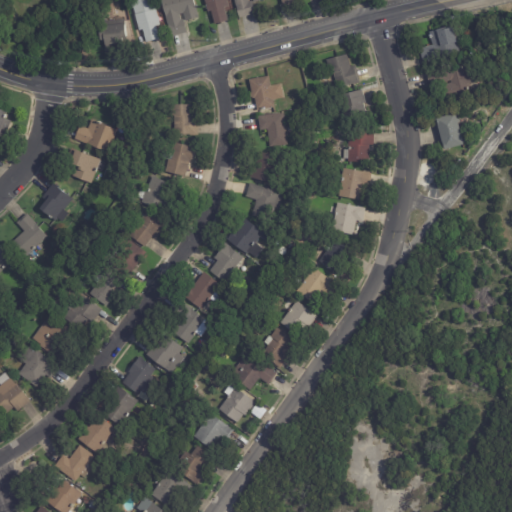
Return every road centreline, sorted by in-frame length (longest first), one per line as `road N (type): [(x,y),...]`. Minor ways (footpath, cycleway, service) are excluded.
road 1 (residential): [(379,16),(408,150),(382,270),(212,511)]
road 2 (residential): [(216,62),(225,131),(207,209),(62,412),(0,460)]
road 3 (tertiary): [(436,3),(118,85),(49,84),(0,69)]
road 4 (residential): [(511,116),(442,207),(400,202)]
road 5 (residential): [(49,84),(32,155),(0,192)]
